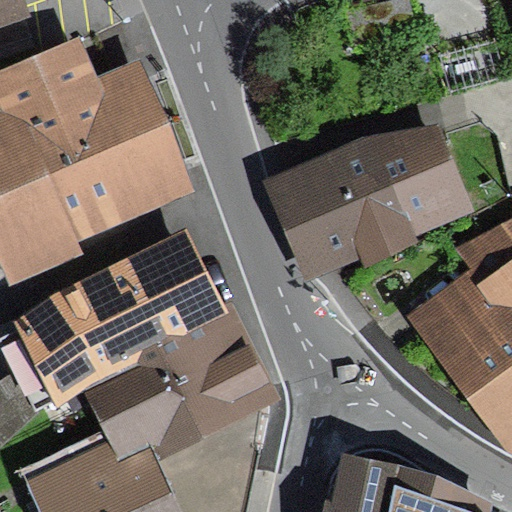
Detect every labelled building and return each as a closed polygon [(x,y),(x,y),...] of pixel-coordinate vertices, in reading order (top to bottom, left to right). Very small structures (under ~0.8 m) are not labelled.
[(0,0),(0,18),(22,10),(18,0),(0,0)] [(391,0),(370,0),(347,6),(357,46),(400,34),(391,0)] [(93,100),(70,46),(0,75),(0,200),(19,243),(169,177),(131,84),(93,100)] [(285,187),(315,260),(362,240),(371,263),(410,244),(400,220),(461,195),(439,142),(375,169),(369,152),(285,187)] [(29,325),(44,355),(0,381),(0,440),(36,408),(65,393),(86,374),(153,339),(211,309),(179,244),(62,302),(29,325)] [(457,349),(484,385),(511,364),(511,265),(483,287),(478,279),(431,314),(457,349)] [(153,339),(196,424),(269,388),(257,364),(245,341),(229,348),(211,309),(153,339)] [(134,416),(149,447),(196,424),(153,339),(86,374),(113,427),(134,416)] [(511,364),(484,385),(511,422),(511,364)] [(45,486),(57,511),(130,511),(150,503),(127,445),(45,486)] [(330,502),(327,511),(388,511),(396,475),(348,466),(340,504),(330,502)] [(485,511),(432,485),(396,475),(388,511),(485,511)] [(154,511),(150,503),(130,511),(154,511)]
